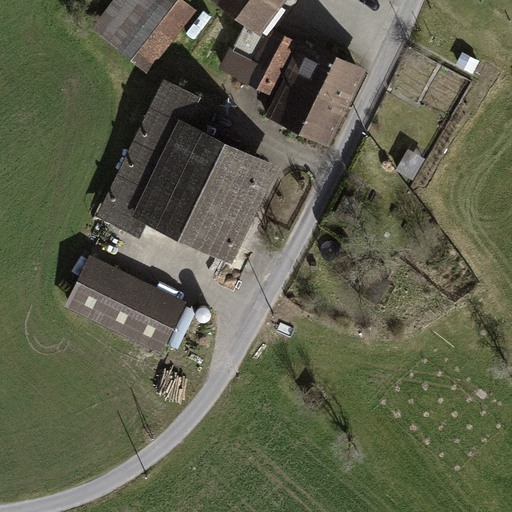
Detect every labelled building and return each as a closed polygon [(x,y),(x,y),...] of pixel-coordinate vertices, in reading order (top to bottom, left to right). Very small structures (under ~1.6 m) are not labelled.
[(121,43),(155,0),(122,0),(101,27),(121,43)] [(180,0),(155,0),(121,43),(150,65),(194,10),(180,0)] [(276,0),(219,0),(248,22),(256,28),(276,0)] [(256,62),(269,37),(256,28),(248,22),(234,50),(227,47),(218,65),(239,76),(248,58),(256,62)] [(269,37),(256,62),(280,74),(297,42),(273,29),(269,37)] [(311,47),(295,80),(341,104),(358,70),(311,47)] [(477,60),(463,53),(458,63),(472,70),(477,60)] [(271,93),(280,74),(256,62),(248,58),(239,76),(271,93)] [(325,138),(341,104),(295,80),(289,92),(280,88),(267,116),(278,121),(280,116),(325,138)] [(165,82),(103,209),(141,228),(147,216),(229,256),(248,216),(237,210),(261,161),(193,128),(206,102),(165,82)] [(180,307),(89,263),(71,300),(161,344),(165,337),(180,307)] [(369,280),(361,293),(375,301),(386,283),(381,280),(386,271),(377,266),(375,271),(365,265),(360,275),(369,280)] [(197,316),(180,307),(165,337),(182,346),(197,316)] [(314,386),(305,396),(316,405),(325,395),(314,386)]
